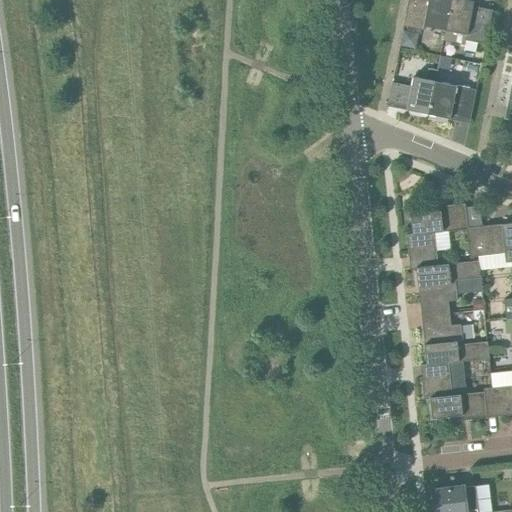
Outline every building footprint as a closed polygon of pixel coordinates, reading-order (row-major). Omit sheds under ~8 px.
[(445,31),(451,0),(408,0),(403,26),(423,30),(424,27),(445,31)] [(463,0),(451,0),(445,31),(443,40),(464,45),(465,40),(485,44),(489,30),(493,10),(473,7),(474,2),(463,0)] [(415,48),(417,33),(403,31),(401,46),(415,48)] [(437,70),(429,69),(427,79),(435,80),(437,70)] [(428,115),(435,82),(413,77),(412,87),(392,83),(388,102),(408,106),(407,111),(428,115)] [(435,82),(428,115),(458,121),(459,117),(471,119),(477,90),(435,82)] [(410,268),(438,265),(434,232),(468,228),(465,204),(438,207),(439,212),(410,215),(412,234),(406,235),(410,268)] [(511,223),(468,228),(470,256),(504,253),(505,262),(511,260),(511,298),(504,300),(506,320),(511,319),(511,223)] [(421,317),(450,314),(448,301),(458,299),(455,280),(481,277),(479,261),(470,262),(438,265),(410,268),(410,270),(416,269),(421,317)] [(482,300),(473,300),(474,309),(482,308),(482,300)] [(421,366),(448,364),(489,359),(487,341),(462,344),(460,324),(451,325),(450,314),(421,317),(426,365),(420,365),(421,366)] [(488,418),(484,392),(452,396),(448,364),(421,366),(424,400),(430,399),(432,419),(461,416),(461,421),(488,418)] [(511,415),(511,385),(484,389),(484,392),(488,418),(511,415)] [(475,511),(473,486),(452,489),(433,491),(435,511),(475,511)]
